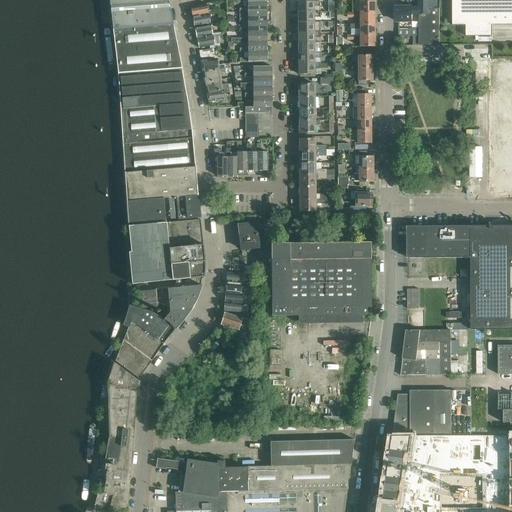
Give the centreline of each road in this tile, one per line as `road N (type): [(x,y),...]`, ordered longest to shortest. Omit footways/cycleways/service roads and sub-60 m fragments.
road 1 (residential): [(136,511),(148,389),(199,325),(207,301),(214,267),(205,189)]
road 2 (unclassified): [(363,511),(389,313),(387,205)]
road 3 (residential): [(205,189),(285,186),(278,0)]
road 4 (unclassified): [(485,207),(482,52),(391,53)]
road 5 (residential): [(205,189),(177,0)]
road 6 (residential): [(387,205),(391,53)]
road 7 (unknown): [(380,380),(511,381)]
